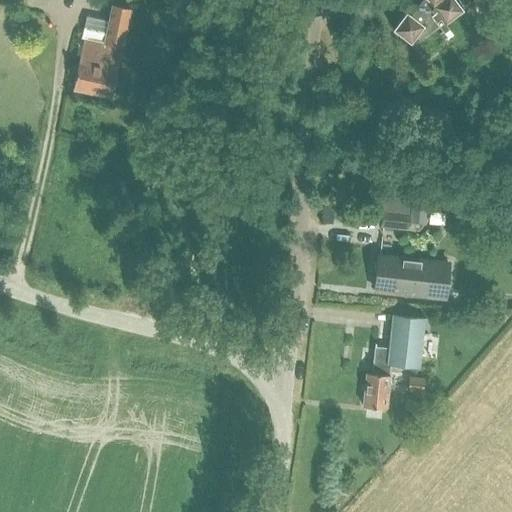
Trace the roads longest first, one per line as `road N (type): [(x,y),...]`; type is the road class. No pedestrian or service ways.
road 1 (unclassified): [(287,379),(317,0)]
road 2 (unclassified): [(287,379),(237,355),(0,286)]
road 3 (unclassified): [(271,511),(287,379)]
